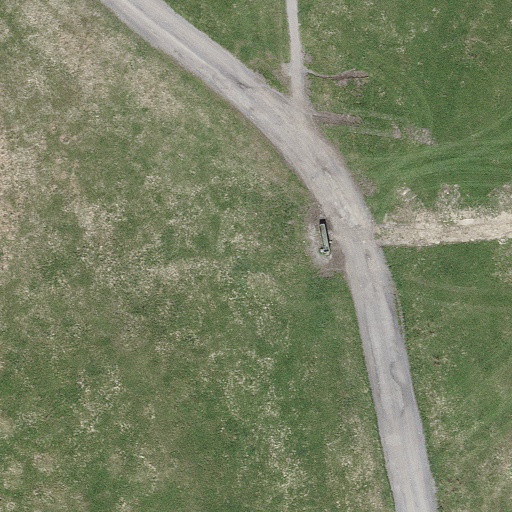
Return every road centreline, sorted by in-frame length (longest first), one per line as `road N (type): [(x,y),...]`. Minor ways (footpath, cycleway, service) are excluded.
road 1 (track): [(307,147),(361,241),(415,511)]
road 2 (track): [(140,0),(307,147)]
